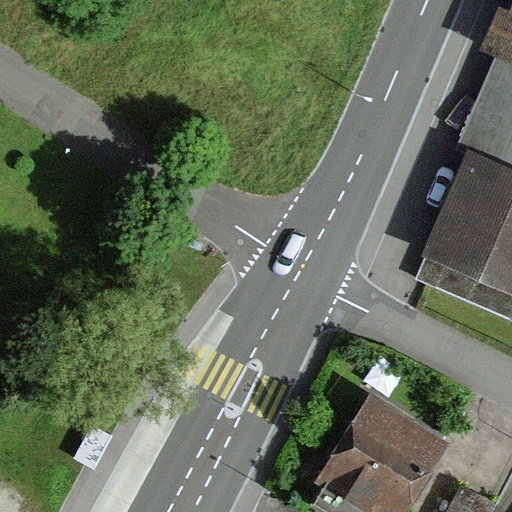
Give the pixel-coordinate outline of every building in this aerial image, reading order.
[(511,36),(502,60),(511,63),(511,36)] [(511,66),(418,284),(511,324),(511,66)] [(309,505),(320,511),(396,511),(437,446),(366,403),(319,480),(323,482),(309,505)] [(108,430),(90,463),(109,473),(127,441),(108,430)] [(448,511),(486,511),(489,507),(460,491),(448,511)]
